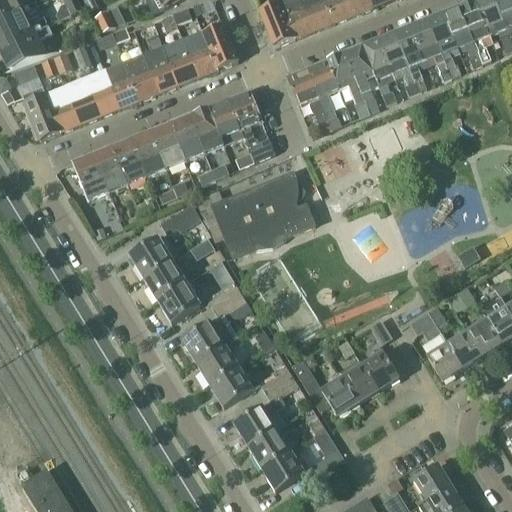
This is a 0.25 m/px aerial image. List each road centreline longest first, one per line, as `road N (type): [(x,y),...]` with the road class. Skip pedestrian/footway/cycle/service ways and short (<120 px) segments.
road 1 (residential): [(242,511),(31,172)]
road 2 (secondary): [(201,511),(0,188)]
road 3 (residential): [(31,172),(265,73)]
road 4 (residential): [(265,73),(447,0)]
road 5 (residential): [(387,321),(457,424)]
